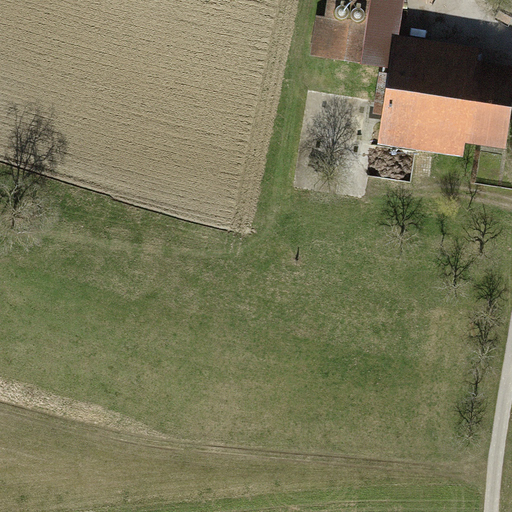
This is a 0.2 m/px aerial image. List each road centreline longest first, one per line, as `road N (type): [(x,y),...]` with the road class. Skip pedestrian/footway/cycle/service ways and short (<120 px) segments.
road 1 (track): [(0,403),(189,445),(496,467)]
road 2 (track): [(511,362),(492,511)]
